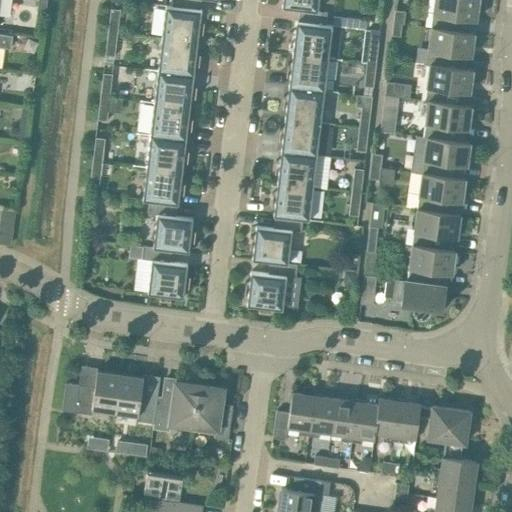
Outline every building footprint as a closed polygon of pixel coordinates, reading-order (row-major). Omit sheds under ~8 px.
[(39,0),(37,13),(45,14),(45,13),(47,0),(39,0)] [(173,0),(172,6),(200,9),(201,0),(173,0)] [(298,21),(326,24),(327,12),(318,11),(319,0),(282,0),(282,7),(299,9),(298,21)] [(478,0),(436,0),(433,26),(451,29),(453,17),(472,20),(473,10),(477,11),(478,0)] [(201,9),(200,9),(172,6),(166,5),(162,38),(197,42),(201,9)] [(111,8),(108,32),(118,33),(120,9),(111,8)] [(393,22),(401,23),(404,23),(406,11),(395,9),(393,22)] [(332,24),(366,28),(367,19),(333,15),(332,24)] [(293,54),(328,58),(332,25),(326,24),(298,21),(297,21),(293,54)] [(399,36),(401,23),(393,22),(392,35),(399,36)] [(474,32),(451,29),(433,26),(428,62),(430,62),(464,67),(466,56),(467,56),(469,46),(472,47),(474,32)] [(118,33),(108,32),(105,55),(115,56),(118,33)] [(12,35),(0,33),(0,46),(10,48),(12,35)] [(197,42),(162,38),(158,70),(194,74),(197,42)] [(367,62),(376,63),(379,40),(369,39),(367,62)] [(328,58),(293,54),(289,86),(324,90),(328,58)] [(373,87),(376,63),(367,62),(364,86),(373,87)] [(473,69),(464,67),(430,62),(426,99),(428,99),(428,98),(463,104),(465,92),(467,82),(470,83),(473,69)] [(194,74),(158,70),(154,102),(190,107),(194,74)] [(103,73),(100,96),(110,97),(113,74),(103,73)] [(386,82),(384,95),(392,95),(394,83),(386,82)] [(324,90),(289,86),(285,118),(321,122),(324,90)] [(392,95),(384,95),(383,107),(391,108),(392,95)] [(110,97),(100,96),(98,119),(107,121),(110,97)] [(428,98),(428,99),(423,135),(461,140),(463,129),(464,129),(466,119),(469,120),(471,105),(463,104),(428,98)] [(190,107),(154,102),(150,134),(186,139),(190,107)] [(359,127),(368,128),(371,104),(362,103),(359,127)] [(16,131),(15,139),(25,140),(29,108),(22,107),(19,131),(16,131)] [(321,122),(285,118),(281,150),(317,154),(321,122)] [(368,128),(359,127),(356,150),(366,151),(368,128)] [(186,139),(150,134),(147,167),(182,171),(186,139)] [(423,135),(423,136),(415,135),(411,170),(421,172),(421,171),(441,174),(443,162),(462,165),(464,155),(467,156),(470,142),(461,140),(423,135)] [(93,160),(102,161),(105,138),(96,137),(93,160)] [(317,154),(281,150),(277,182),(313,186),(317,154)] [(371,153),(370,165),(379,167),(381,154),(371,153)] [(99,185),(102,161),(93,160),(90,184),(99,185)] [(379,167),(370,165),(368,178),(377,179),(379,167)] [(182,171),(147,167),(143,200),(149,200),(177,204),(178,204),(182,171)] [(354,168),(351,191),(361,192),(364,169),(354,168)] [(441,174),(421,171),(421,172),(417,207),(437,210),(439,198),(458,201),(459,192),(463,192),(465,178),(441,174)] [(309,219),(313,186),(277,182),(273,215),(275,215),(303,219),(309,219)] [(358,216),(361,192),(351,191),(349,214),(358,216)] [(177,204),(149,200),(148,213),(157,214),(153,247),(171,249),(189,252),(193,218),(175,216),(177,204)] [(437,210),(417,207),(413,243),(450,249),(452,237),(453,237),(454,227),(458,228),(460,214),(437,210)] [(0,240),(12,240),(11,209),(0,209),(0,240)] [(301,231),(303,219),(275,215),(273,227),(256,225),(252,259),(269,261),(288,263),(292,230),(301,231)] [(369,225),(368,238),(376,239),(377,226),(369,225)] [(376,239),(368,238),(366,251),(374,252),(376,239)] [(450,249),(413,243),(409,279),(445,285),(446,273),(448,273),(449,263),(452,264),(455,250),(450,249)] [(153,247),(144,246),(142,258),(152,259),(147,293),(183,297),(187,263),(170,261),(171,249),(153,247)] [(297,264),(288,263),(269,261),(268,273),(251,271),(247,305),(282,309),(286,276),(296,277),(297,264)] [(356,273),(345,271),(343,283),(354,284),(356,273)] [(363,274),(360,303),(373,305),(376,276),(363,274)] [(409,279),(408,281),(397,279),(393,297),(401,299),(401,303),(413,305),(412,308),(413,313),(416,316),(420,318),(425,317),(428,315),(430,310),(430,307),(443,309),(444,299),(447,300),(449,286),(445,285),(409,279)] [(66,383),(62,410),(75,411),(92,414),(93,409),(115,412),(120,374),(97,370),(95,386),(78,384),(66,383)] [(143,377),(120,374),(115,412),(137,415),(136,420),(153,423),(154,414),(157,395),(141,393),(143,377)] [(193,426),(199,385),(175,381),(170,417),(154,414),(153,423),(152,428),(170,431),(171,423),(193,426)] [(223,388),(199,385),(193,426),(216,429),(215,437),(228,439),(232,411),(220,409),(223,388)] [(299,434),(309,435),(314,395),(315,389),(304,388),(303,393),(292,392),(289,411),(276,410),(272,437),(286,439),(288,426),(299,427),(299,434)] [(331,432),(335,398),(314,395),(309,435),(319,437),(320,430),(331,432)] [(357,401),(335,398),(331,432),(342,433),(341,440),(351,441),(357,401)] [(394,441),(399,401),(379,398),(378,404),(375,431),(386,433),(385,439),(394,441)] [(374,438),(375,431),(378,404),(357,401),(351,441),(362,443),(363,436),(374,438)] [(416,437),(416,434),(420,405),(420,403),(399,401),(394,441),(403,442),(403,436),(416,437)] [(434,476),(473,481),(476,460),(460,458),(462,443),(465,443),(469,410),(432,405),(432,407),(420,405),(416,434),(428,436),(428,438),(445,440),(441,468),(435,467),(434,476)] [(117,440),(115,451),(130,453),(132,442),(117,440)] [(414,451),(412,464),(421,465),(422,452),(414,451)] [(326,466),(327,457),(315,455),(313,464),(326,466)] [(327,457),(326,466),(338,467),(340,458),(327,457)] [(381,473),(389,474),(391,462),(382,461),(381,473)] [(391,462),(389,474),(398,476),(399,463),(391,462)] [(147,497),(145,510),(155,511),(201,511),(203,505),(179,502),(182,475),(147,470),(144,491),(150,492),(149,498),(147,497)] [(281,488),(278,509),(299,511),(318,511),(321,494),(328,495),(330,481),(294,476),(292,489),(281,488)] [(437,497),(471,501),(473,481),(434,476),(432,484),(439,485),(437,497)] [(396,482),(395,491),(408,493),(409,484),(396,482)] [(408,493),(395,491),(394,499),(406,501),(408,493)] [(469,511),(471,501),(437,497),(435,508),(429,507),(428,511),(469,511)]
